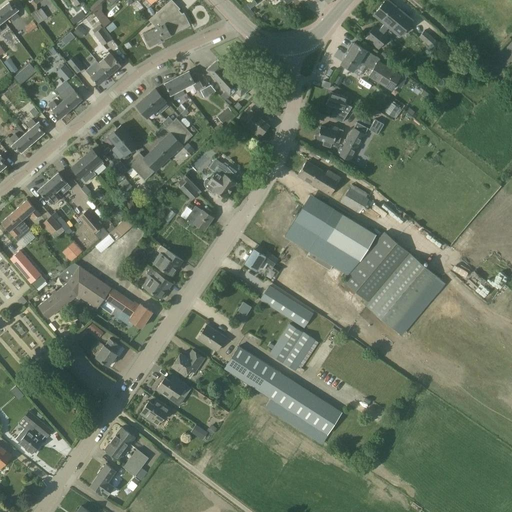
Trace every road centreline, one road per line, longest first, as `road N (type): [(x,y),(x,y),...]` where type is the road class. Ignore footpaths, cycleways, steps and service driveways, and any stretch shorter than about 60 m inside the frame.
road 1 (residential): [(112,411),(272,171),(296,94),(292,46)]
road 2 (residential): [(0,193),(142,70),(237,21)]
road 3 (residential): [(248,511),(112,411)]
road 4 (residential): [(42,511),(112,411)]
